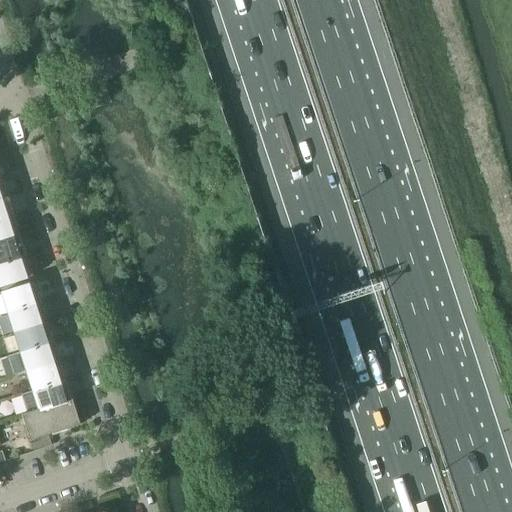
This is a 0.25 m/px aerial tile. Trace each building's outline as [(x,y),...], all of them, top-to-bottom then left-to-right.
[(0,200),(0,222),(13,218),(7,198),(0,200)] [(0,222),(0,243),(19,237),(13,218),(0,222)] [(0,243),(0,264),(25,257),(19,237),(0,243)] [(25,257),(0,264),(0,287),(32,277),(25,257)] [(0,294),(7,314),(40,304),(34,283),(0,294)] [(7,314),(13,334),(46,323),(40,304),(7,314)] [(13,334),(19,353),(53,342),(46,323),(13,334)] [(19,353),(25,373),(59,362),(53,342),(19,353)] [(25,373),(32,392),(65,382),(59,362),(25,373)] [(22,396),(27,413),(37,410),(38,412),(71,401),(65,382),(32,392),(22,396)] [(37,410),(27,413),(20,415),(21,417),(29,441),(47,435),(79,425),(71,401),(38,412),(37,410)] [(29,441),(32,451),(51,445),(47,435),(29,441)]
